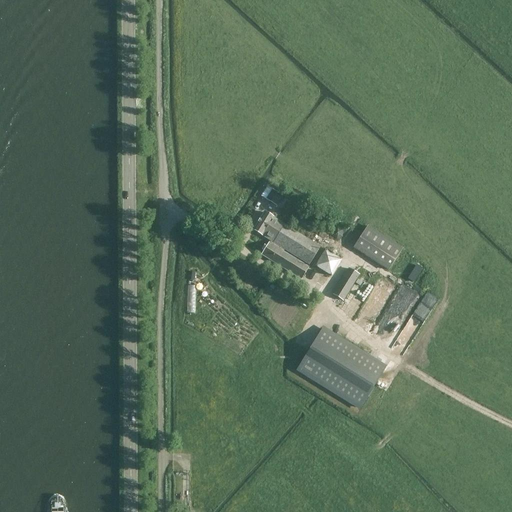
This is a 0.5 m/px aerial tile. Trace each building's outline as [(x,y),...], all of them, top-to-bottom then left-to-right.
[(284,197),(274,189),(266,199),(277,207),(284,197)] [(320,248),(264,213),(253,231),(271,242),(284,250),(285,250),(309,265),(320,248)] [(365,229),(353,248),(388,271),(402,249),(367,226),(365,229)] [(284,250),(271,242),(262,256),(300,279),(307,268),(283,252),(284,250)] [(333,275),(342,259),(326,249),(316,266),(333,275)] [(348,269),(333,295),(343,301),(359,275),(348,269)] [(382,282),(358,324),(368,330),(392,288),(382,282)] [(197,303),(197,285),(189,285),(189,303),(197,303)] [(360,408),(385,369),(358,351),(322,329),(302,361),(297,369),(327,388),(329,389),(360,408)]
